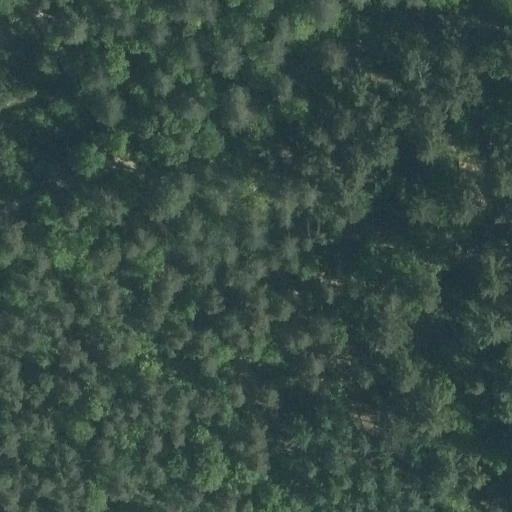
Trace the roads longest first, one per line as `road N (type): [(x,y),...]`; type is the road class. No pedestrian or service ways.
road 1 (track): [(113,182),(317,511)]
road 2 (track): [(113,182),(443,0)]
road 3 (track): [(5,0),(113,182)]
road 4 (track): [(0,228),(113,182)]
